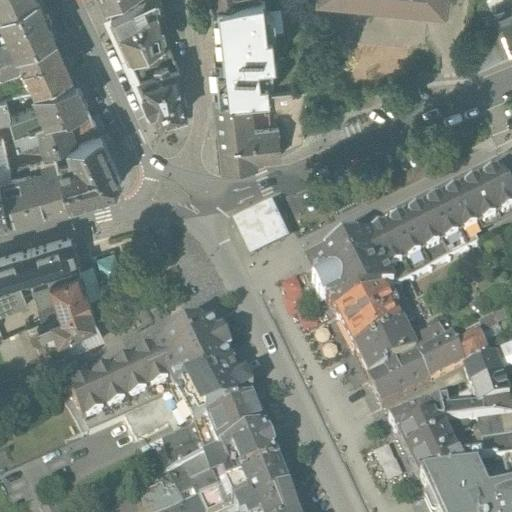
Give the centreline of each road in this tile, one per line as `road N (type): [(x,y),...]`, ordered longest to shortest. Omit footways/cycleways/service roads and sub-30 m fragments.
road 1 (unclassified): [(511,85),(239,203)]
road 2 (unclassified): [(216,253),(263,330),(342,511)]
road 3 (residential): [(195,186),(201,98),(184,0)]
road 4 (unclassified): [(148,155),(74,0)]
road 5 (unclassified): [(0,243),(137,212)]
